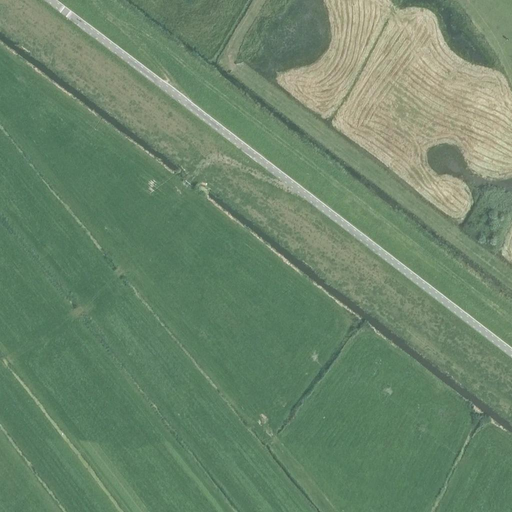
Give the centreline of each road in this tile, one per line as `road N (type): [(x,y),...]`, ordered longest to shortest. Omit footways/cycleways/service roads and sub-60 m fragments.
road 1 (tertiary): [(50,0),(511,353)]
road 2 (track): [(96,0),(182,99)]
